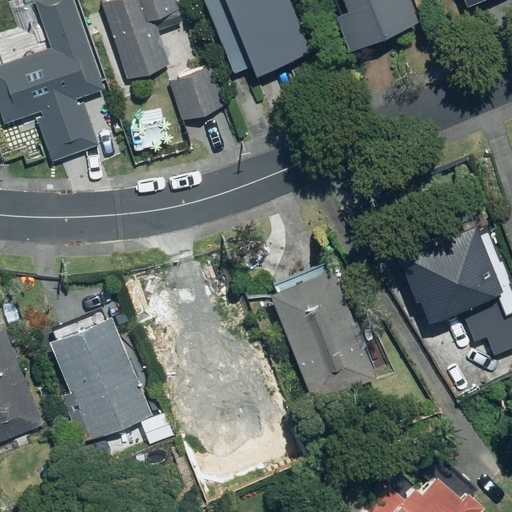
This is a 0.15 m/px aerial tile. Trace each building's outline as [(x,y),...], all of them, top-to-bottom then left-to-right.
[(85,91),(106,84),(78,0),(37,0),(51,41),(0,57),(0,99),(6,117),(38,106),(54,155),(100,140),(85,91)] [(181,1),(180,0),(105,0),(131,73),(175,57),(158,9),(181,1)] [(314,43),(294,0),(207,0),(242,76),(314,43)] [(413,0),(346,0),(336,4),(350,41),(419,16),(413,0)] [(211,61),(170,76),(186,118),(227,102),(211,61)] [(400,238),(430,312),(464,341),(489,331),(497,349),(511,343),(511,272),(484,204),(400,238)] [(336,258),(272,284),(316,395),(381,369),(336,258)] [(185,359),(175,362),(198,424),(208,420),(218,447),(285,423),(235,287),(168,312),(185,359)] [(114,307),(51,332),(72,385),(61,389),(81,438),(154,409),(114,307)] [(5,311),(0,313),(0,435),(47,417),(5,311)] [(478,511),(490,500),(446,459),(412,495),(392,477),(359,511),(478,511)]
